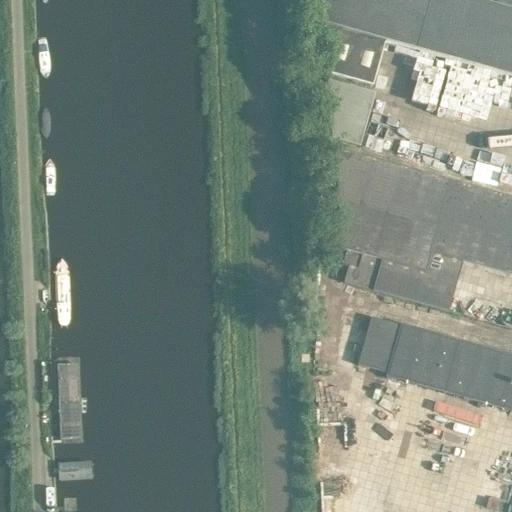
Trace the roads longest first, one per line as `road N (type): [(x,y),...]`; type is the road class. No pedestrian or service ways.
road 1 (unclassified): [(38,511),(16,0)]
road 2 (unknown): [(355,405),(366,463),(388,483),(455,490),(511,460)]
